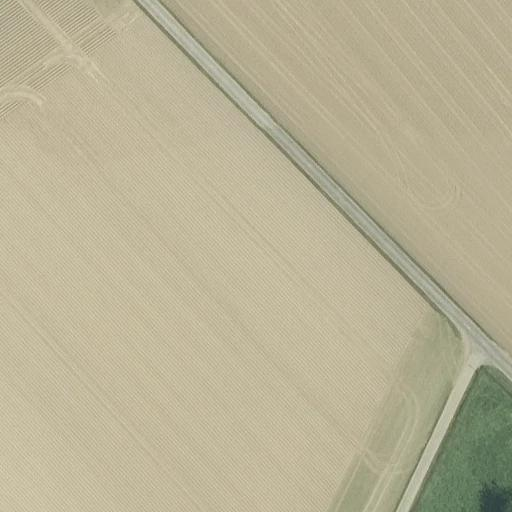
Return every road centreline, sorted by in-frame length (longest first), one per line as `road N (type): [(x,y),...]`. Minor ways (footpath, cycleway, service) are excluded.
road 1 (unclassified): [(511,372),(149,0)]
road 2 (track): [(400,511),(480,339)]
